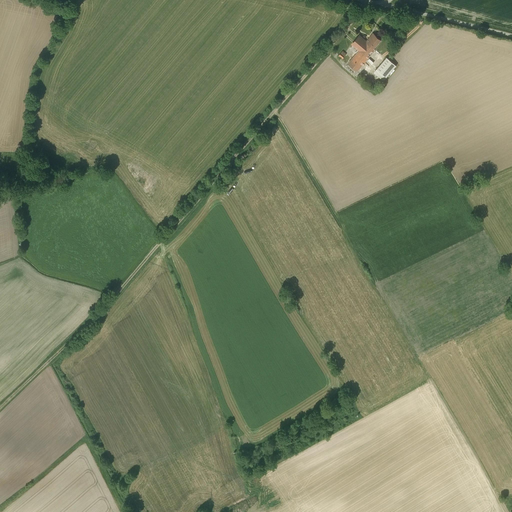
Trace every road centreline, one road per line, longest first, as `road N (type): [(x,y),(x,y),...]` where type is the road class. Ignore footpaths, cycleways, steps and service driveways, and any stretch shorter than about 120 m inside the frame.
road 1 (track): [(369,2),(91,320),(0,407)]
road 2 (track): [(379,5),(511,37)]
